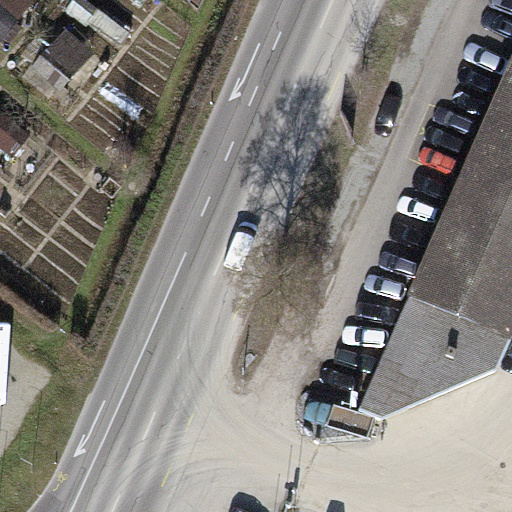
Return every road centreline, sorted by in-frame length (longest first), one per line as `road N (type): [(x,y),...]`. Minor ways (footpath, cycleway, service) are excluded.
road 1 (primary): [(120,511),(342,0)]
road 2 (unknown): [(313,350),(305,425),(340,464),(484,511)]
road 3 (unknown): [(214,295),(313,350),(337,354),(359,346),(377,321)]
